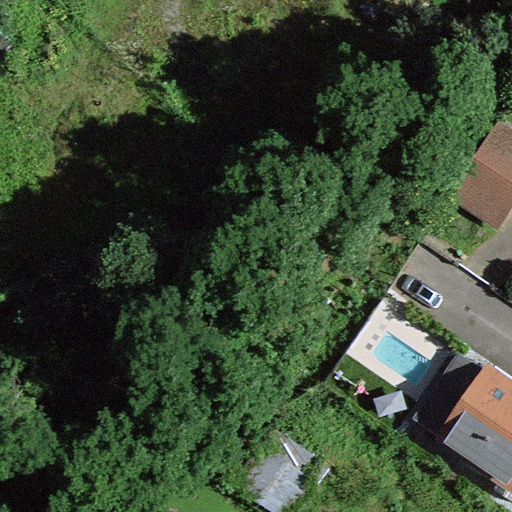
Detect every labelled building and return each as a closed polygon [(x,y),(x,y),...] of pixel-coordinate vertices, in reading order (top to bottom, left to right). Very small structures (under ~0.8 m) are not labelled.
[(485,144),(511,160),(511,137),(496,127),(485,144)] [(502,225),(511,209),(511,160),(485,144),(453,194),(502,225)] [(456,417),(486,372),(463,356),(432,402),(456,417)] [(511,388),(486,372),(456,417),(441,439),(511,486),(511,388)] [(418,423),(441,439),(456,417),(432,402),(418,423)]
